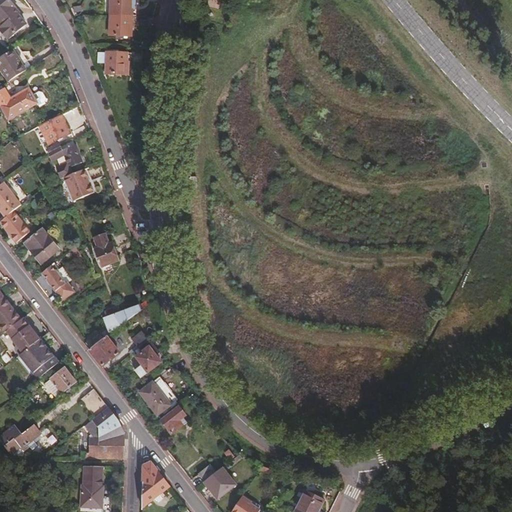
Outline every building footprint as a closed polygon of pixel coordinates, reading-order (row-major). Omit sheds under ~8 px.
[(8,16),(10,19),(20,10),(11,0),(0,0),(0,16),(3,20),(8,16)] [(113,0),(112,16),(134,17),(135,8),(132,8),(132,0),(113,0)] [(12,21),(10,19),(8,16),(3,20),(7,25),(12,21)] [(134,17),(112,16),(111,42),(130,42),(132,26),(137,26),(138,17),(134,17)] [(28,69),(15,48),(0,58),(0,65),(11,81),(28,69)] [(66,64),(59,49),(39,63),(47,76),(66,64)] [(129,54),(108,53),(107,74),(128,75),(129,54)] [(7,89),(0,93),(0,100),(11,121),(40,104),(41,106),(49,102),(50,98),(47,93),(43,92),(36,96),(32,90),(14,101),(7,89)] [(75,133),(66,113),(45,124),(54,143),(75,133)] [(42,128),(37,130),(46,151),(52,149),(42,128)] [(64,145),(54,150),(56,158),(69,154),(72,162),(61,166),(63,170),(66,178),(68,177),(77,173),(75,168),(88,163),(80,143),(68,148),(66,144),(64,145)] [(72,162),(69,154),(56,158),(54,159),(56,167),(59,168),(60,171),(63,170),(61,166),(72,162)] [(97,191),(88,168),(77,173),(68,177),(77,200),(97,191)] [(192,188),(202,187),(201,177),(191,177),(192,188)] [(5,182),(0,185),(0,207),(7,217),(23,205),(5,182)] [(120,201),(117,192),(101,199),(105,207),(120,201)] [(16,210),(2,221),(18,242),(33,231),(16,210)] [(44,227),(27,241),(44,263),(61,249),(44,227)] [(98,241),(110,237),(108,233),(97,237),(98,241)] [(112,244),(110,237),(98,241),(99,245),(97,246),(104,266),(120,261),(114,243),(112,244)] [(78,246),(74,250),(86,272),(91,269),(79,247),(78,246)] [(59,265),(46,274),(64,299),(75,291),(69,283),(68,284),(59,272),(62,270),(59,265)] [(12,326),(23,318),(7,297),(0,302),(0,323),(6,331),(10,328),(12,326)] [(131,309),(117,317),(122,326),(135,315),(131,309)] [(42,339),(25,316),(23,318),(12,326),(10,328),(16,336),(13,338),(18,344),(18,350),(21,354),(22,354),(41,339),(42,339)] [(108,322),(114,332),(122,326),(117,317),(108,322)] [(133,338),(140,347),(150,338),(144,330),(133,338)] [(91,349),(104,366),(122,353),(109,336),(91,349)] [(22,354),(40,378),(60,363),(41,339),(22,354)] [(150,346),(138,356),(144,365),(137,370),(142,376),(162,361),(150,346)] [(174,365),(165,373),(169,378),(178,371),(174,365)] [(67,367),(52,378),(64,392),(78,382),(67,367)] [(160,383),(157,380),(150,385),(167,408),(179,399),(165,380),(160,383)] [(96,417),(109,407),(95,388),(82,398),(96,417)] [(183,406),(164,421),(174,434),(190,422),(187,418),(189,415),(183,406)] [(101,458),(125,459),(126,435),(120,420),(109,407),(96,417),(94,418),(104,431),(101,433),(100,453),(101,458)] [(14,438),(6,445),(9,448),(12,452),(20,446),(23,449),(41,434),(34,425),(15,440),(14,438)] [(48,439),(52,446),(59,442),(55,435),(48,439)] [(9,448),(6,445),(0,449),(0,451),(2,454),(9,448)] [(232,448),(227,451),(233,459),(237,455),(232,448)] [(413,454),(416,461),(428,456),(425,449),(413,454)] [(226,467),(229,472),(247,458),(241,454),(226,467)] [(145,507),(171,486),(151,459),(146,461),(145,507)] [(201,473),(207,481),(219,472),(212,464),(201,473)] [(103,486),(104,465),(86,465),(84,485),(82,485),(82,507),(103,508),(105,486),(103,486)] [(219,472),(207,481),(219,497),(238,483),(229,472),(226,467),(219,472)] [(299,511),(322,511),(328,501),(309,492),(299,511)] [(263,511),(242,500),(233,511),(263,511)]
